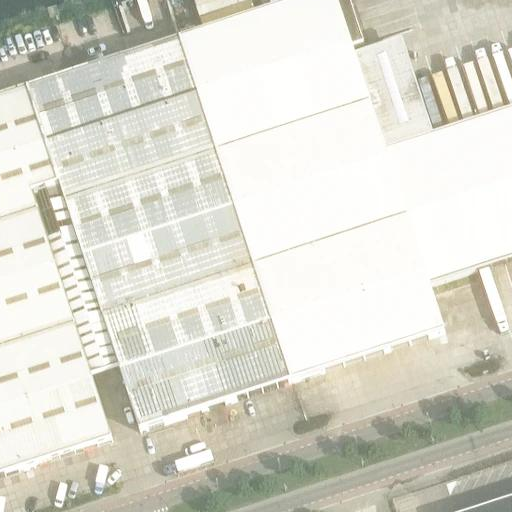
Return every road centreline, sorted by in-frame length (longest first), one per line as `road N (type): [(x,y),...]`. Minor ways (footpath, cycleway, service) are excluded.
road 1 (unclassified): [(511,389),(138,511)]
road 2 (unclassified): [(265,511),(511,432)]
